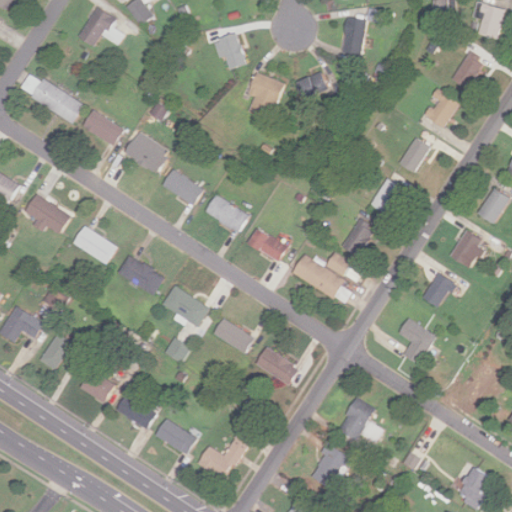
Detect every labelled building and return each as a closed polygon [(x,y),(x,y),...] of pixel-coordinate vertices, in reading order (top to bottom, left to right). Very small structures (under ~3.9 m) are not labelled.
[(0,0),(0,2),(12,9),(17,0),(0,0)] [(159,16),(148,0),(141,0),(132,7),(145,25),(159,16)] [(435,0),(437,15),(459,13),(457,0),(435,0)] [(478,33),(497,39),(506,10),(479,1),(474,17),(482,19),(478,33)] [(84,36),(100,46),(107,35),(123,45),(129,34),(118,27),(123,18),(102,6),(84,36)] [(369,20),(381,23),(384,11),(372,8),(369,20)] [(366,54),(372,20),(353,16),(347,50),(366,54)] [(251,64),(243,33),(219,39),(225,58),(230,57),(233,69),(251,64)] [(453,79),(470,88),(487,60),(471,50),(453,79)] [(336,87),(327,70),(304,82),(313,100),(336,87)] [(79,123),(90,104),(36,72),(25,91),(79,123)] [(291,84),(262,72),(253,92),(261,95),(254,111),(265,116),(268,109),(278,113),(291,84)] [(433,96),(437,99),(426,115),(444,127),(461,103),(439,88),(433,96)] [(160,103),(153,113),(164,120),(171,110),(160,103)] [(120,146),(130,130),(100,109),(90,125),(120,146)] [(130,153),(159,173),(172,155),(144,134),(130,153)] [(432,147),(416,137),(400,163),(415,173),(432,147)] [(0,194),(15,203),(25,185),(0,170),(0,194)] [(169,186),(199,206),(210,189),(179,170),(169,186)] [(410,188),(394,178),(377,204),(393,214),(410,188)] [(494,224),(511,199),(495,188),(478,213),(494,224)] [(65,237),(77,217),(43,194),(31,211),(44,220),(42,222),(65,237)] [(255,215),(222,194),(211,212),(244,233),(255,215)] [(363,256),(384,232),(369,219),(348,243),(363,256)] [(79,242),(111,265),(123,248),(91,225),(79,242)] [(284,262),(294,248),(264,228),(255,243),(284,262)] [(482,240),(467,230),(451,257),(466,266),(482,240)] [(330,266),(347,276),(356,262),(338,252),(330,266)] [(159,295),(170,277),(135,255),(124,273),(159,295)] [(299,273),(348,305),(356,292),(347,287),(351,281),(311,255),(299,273)] [(444,307),(460,282),(445,272),(429,297),(444,307)] [(168,303),(202,327),(214,309),(181,285),(168,303)] [(0,309),(9,295),(0,289),(0,309)] [(55,290),(50,301),(64,307),(69,297),(55,290)] [(40,338),(50,324),(22,306),(5,333),(20,342),(28,330),(40,338)] [(250,354),(260,340),(230,318),(220,333),(250,354)] [(425,364),(442,336),(414,319),(405,333),(418,341),(410,355),(425,364)] [(91,350),(63,334),(47,361),(61,370),(68,358),(81,366),(91,350)] [(187,361),(195,347),(180,338),(172,352),(187,361)] [(293,386),(305,372),(276,347),(263,362),(293,386)] [(88,388),(111,403),(123,385),(99,370),(88,388)] [(123,409),(152,430),(162,415),(134,394),(123,409)] [(362,440),(365,434),(380,443),(389,430),(374,421),(381,409),(363,397),(344,428),(362,440)] [(193,454),(203,436),(172,419),(162,437),(193,454)] [(205,463),(233,480),(266,427),(253,419),(230,455),(215,446),(205,463)] [(357,459),(335,444),(315,475),(336,489),(357,459)] [(418,470),(424,459),(413,452),(407,463),(418,470)] [(500,478),(481,467),(465,497),(484,507),(500,478)] [(316,511),(317,511),(302,500),(293,511),(316,511)]
